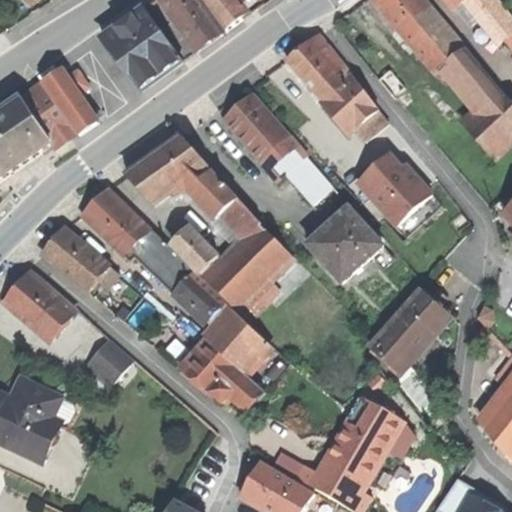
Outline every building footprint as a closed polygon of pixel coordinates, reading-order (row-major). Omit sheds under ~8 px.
[(161,0),(160,1),(180,27),(206,9),(199,0),(161,0)] [(245,22),(228,0),(211,0),(206,4),(228,34),(245,22)] [(378,0),(375,3),(438,76),(447,68),(467,51),(422,0),(378,0)] [(451,0),(459,10),(470,2),(472,0),(451,0)] [(511,17),(497,0),(472,0),(470,2),(485,18),(506,42),(511,37),(511,17)] [(485,18),(470,2),(459,10),(473,27),(485,18)] [(199,55),(226,36),(206,9),(180,27),(199,55)] [(106,41),(131,75),(171,45),(146,11),(127,25),(106,41)] [(305,49),(288,62),(325,105),(326,106),(342,93),(347,89),(351,85),(342,75),(347,71),(321,38),(305,49)] [(185,64),(171,45),(131,75),(145,94),(166,78),(185,64)] [(503,93),(467,51),(447,68),(483,110),(503,93)] [(376,106),(347,71),(342,75),(351,85),(347,89),(353,96),(348,100),(342,93),(326,106),(325,105),(323,106),(350,139),(358,132),(365,127),(359,120),(376,106)] [(76,131),(80,138),(100,125),(82,98),(69,79),(64,72),(44,85),(76,131)] [(79,72),(69,79),(82,98),(92,91),(79,72)] [(381,82),(407,112),(418,103),(392,73),(381,82)] [(54,146),(76,131),(44,85),(22,100),(54,146)] [(353,96),(347,89),(342,93),(348,100),(353,96)] [(511,146),(511,104),(503,93),(483,110),(464,127),(494,162),(511,146)] [(439,149),(459,131),(427,94),(418,103),(407,112),(439,149)] [(241,109),(226,122),(263,164),(291,139),(254,98),(241,109)] [(0,182),(44,153),(54,146),(22,100),(0,115),(0,182)] [(382,113),(376,106),(359,120),(365,127),(382,113)] [(392,125),(382,113),(365,127),(358,132),(368,144),(392,125)] [(58,153),(80,138),(76,131),(54,146),(58,153)] [(156,159),(129,178),(155,208),(170,197),(211,169),(184,139),(156,159)] [(310,161),(291,139),(263,164),(268,169),(285,182),(289,179),(310,161)] [(360,185),(399,229),(434,197),(420,181),(416,184),(392,157),(360,185)] [(336,190),(310,161),(289,179),(316,208),(336,190)] [(250,213),(211,169),(170,197),(175,203),(189,192),(217,221),(222,217),(233,229),(239,224),(250,213)] [(96,208),(85,219),(128,260),(153,234),(110,193),(96,208)] [(444,209),(434,197),(399,229),(409,240),(444,209)] [(311,246),(344,284),(373,258),(384,249),(351,211),(327,231),(311,246)] [(263,226),(250,213),(239,224),(252,237),(262,227),(263,226)] [(295,261),(262,227),(252,237),(225,264),(208,281),(240,314),(274,282),(295,261)] [(176,249),(204,277),(222,260),(193,231),(176,249)] [(56,244),(45,257),(70,278),(90,295),(101,283),(112,270),(67,232),(56,244)] [(155,232),(153,234),(128,260),(132,264),(137,259),(178,298),(181,294),(180,293),(196,277),(194,275),(197,272),(155,232)] [(395,262),(384,249),(373,258),(384,271),(395,262)] [(204,277),(208,281),(225,264),(222,260),(204,277)] [(122,278),(112,270),(101,283),(111,291),(122,278)] [(6,304),(53,344),(78,315),(31,275),(18,290),(6,304)] [(228,307),(196,277),(180,293),(181,294),(213,323),(216,320),(228,307)] [(281,289),(274,282),(240,314),(247,321),(281,289)] [(432,301),(424,293),(372,351),(402,377),(420,358),(433,342),(453,320),(442,309),(432,301)] [(438,295),(432,301),(442,309),(447,303),(438,295)] [(239,316),(228,307),(216,320),(226,330),(239,316)] [(273,348),(239,316),(226,330),(213,344),(239,369),(247,376),(273,348)] [(112,342),(90,369),(113,388),(135,361),(112,342)] [(438,347),(433,342),(420,358),(424,362),(432,354),(438,347)] [(212,398),(214,395),(239,369),(213,344),(186,373),(199,386),(212,398)] [(276,351),(273,348),(247,376),(250,379),(276,351)] [(511,382),(511,363),(510,363),(503,379),(511,382)] [(268,396),(250,379),(247,376),(239,369),(214,395),(226,406),(232,400),(250,416),(268,396)] [(0,443),(42,463),(61,424),(53,420),(62,399),(23,381),(13,401),(5,397),(0,407),(0,443)] [(511,393),(485,428),(511,460),(511,393)] [(367,402),(351,432),(386,451),(389,446),(403,421),(367,402)] [(409,434),(403,421),(389,446),(399,452),(409,434)] [(324,479),(317,491),(354,511),(361,511),(370,497),(367,495),(390,453),(386,451),(351,432),(333,462),(324,479)] [(218,438),(205,459),(223,466),(228,453),(228,443),(218,438)] [(399,452),(389,446),(386,451),(390,453),(396,457),(399,452)] [(185,502),(206,511),(211,499),(218,484),(226,468),(223,466),(205,459),(179,502),(183,505),(185,502)] [(243,499),(266,511),(305,511),(315,496),(262,466),(253,483),(243,499)] [(299,481),(317,491),(324,479),(306,469),(299,481)] [(223,487),(218,484),(211,499),(216,501),(220,493),(223,487)] [(508,511),(472,493),(461,511),(508,511)]
